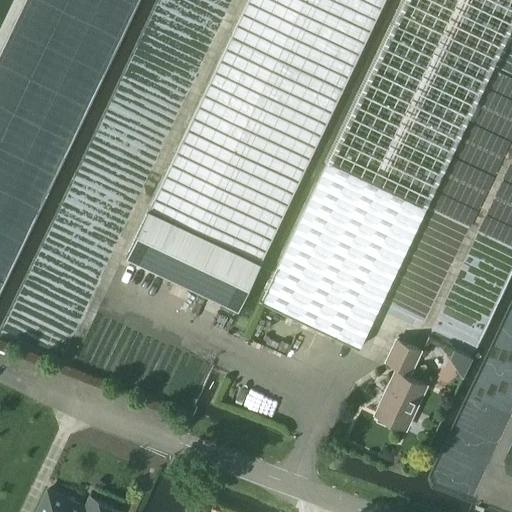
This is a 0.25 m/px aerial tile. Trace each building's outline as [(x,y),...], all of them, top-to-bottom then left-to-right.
[(246,0),(148,209),(126,255),(239,308),(384,0),(246,0)] [(511,0),(403,0),(393,22),(278,265),(261,301),(359,347),(491,69),(511,23),(511,0)] [(386,360),(409,371),(420,350),(396,339),(386,360)] [(395,371),(375,413),(379,415),(377,419),(387,423),(389,420),(405,427),(425,384),(395,371)] [(119,511),(120,509),(91,495),(85,507),(47,489),(36,511),(119,511)]
